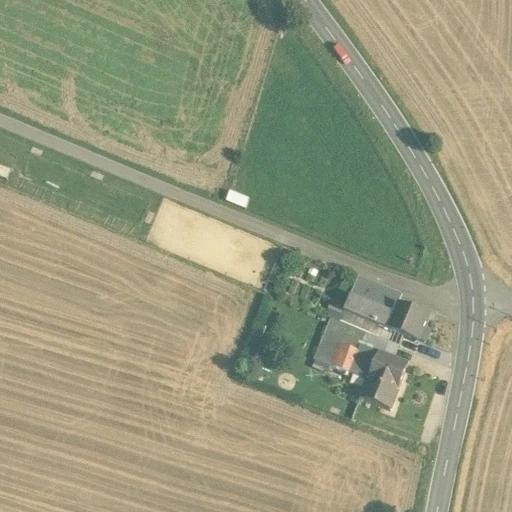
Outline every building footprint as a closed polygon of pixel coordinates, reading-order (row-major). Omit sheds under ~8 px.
[(397,297),(358,281),(350,300),(393,318),(398,308),(397,297)] [(393,318),(350,300),(344,315),(417,346),(427,320),(398,308),(393,318)] [(310,363),(328,369),(336,346),(341,348),(348,328),(327,320),(310,363)] [(366,335),(348,328),(341,348),(356,354),(358,348),(361,349),(366,335)] [(395,347),(366,335),(361,349),(378,356),(389,360),(395,347)] [(341,348),(336,346),(328,369),(348,376),(357,354),(356,354),(341,348)] [(361,349),(358,348),(356,354),(357,354),(348,376),(367,384),(378,356),(361,349)] [(389,360),(378,356),(367,384),(360,402),(390,413),(397,395),(408,367),(389,360)]
